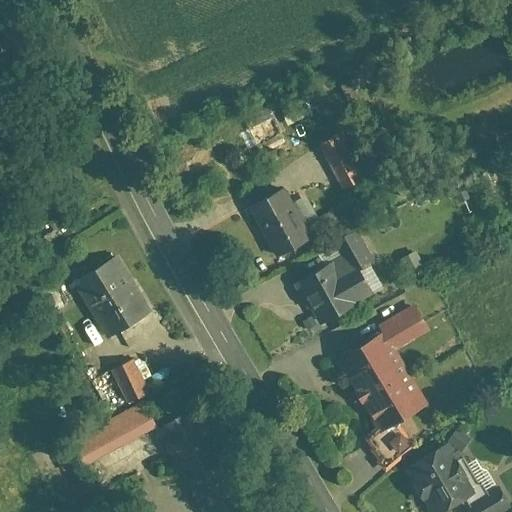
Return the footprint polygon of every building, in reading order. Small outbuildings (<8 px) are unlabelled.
[(315,142),(343,189),(365,175),(337,128),(315,142)] [(276,256),(314,233),(283,183),(246,205),(276,256)] [(342,252),(350,265),(373,251),(355,221),(332,235),(342,252)] [(70,278),(104,336),(149,309),(114,251),(70,278)] [(415,251),(399,255),(404,274),(420,269),(415,251)] [(294,281),(318,321),(366,292),(350,265),(342,252),(294,281)] [(380,329),(391,346),(426,325),(412,301),(376,322),(380,329)] [(335,356),(377,426),(423,399),(391,346),(380,329),(335,356)] [(107,369),(126,401),(149,388),(130,355),(107,369)] [(66,442),(80,466),(154,425),(140,400),(66,442)] [(193,408),(156,428),(202,511),(226,511),(244,502),(193,408)] [(430,511),(433,511),(473,488),(444,440),(402,465),(430,511)] [(463,504),(467,511),(495,511),(509,504),(497,484),(463,504)]
